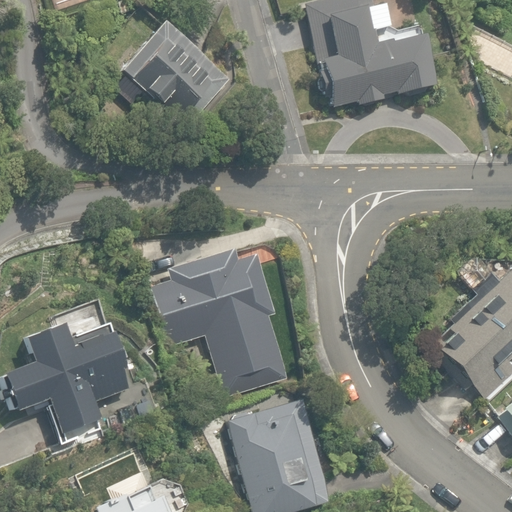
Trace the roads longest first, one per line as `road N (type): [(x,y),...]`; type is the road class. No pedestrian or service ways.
road 1 (residential): [(338,194),(347,339),(401,431),(494,511)]
road 2 (residential): [(0,238),(48,210),(139,197),(301,196)]
road 3 (residential): [(245,0),(301,196)]
road 4 (residential): [(511,186),(338,194)]
